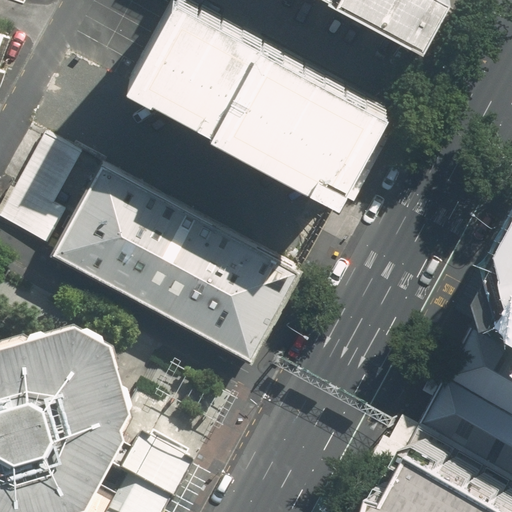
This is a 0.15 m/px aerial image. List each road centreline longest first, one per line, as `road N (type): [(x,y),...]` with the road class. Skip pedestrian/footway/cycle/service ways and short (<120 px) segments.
road 1 (primary): [(511,44),(312,413)]
road 2 (residential): [(312,413),(0,243)]
road 3 (residential): [(0,140),(75,0)]
